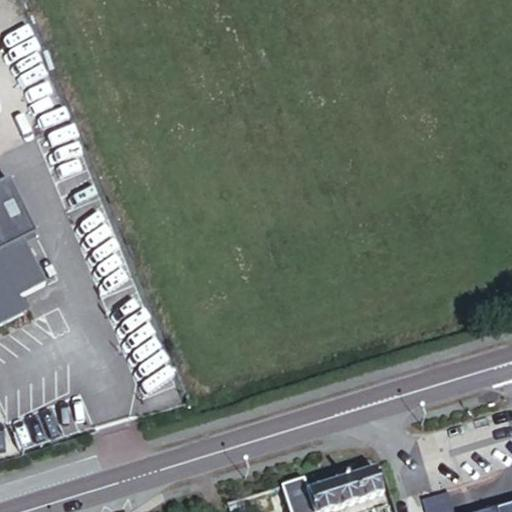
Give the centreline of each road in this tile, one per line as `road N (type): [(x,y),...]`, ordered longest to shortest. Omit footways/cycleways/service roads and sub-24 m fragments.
road 1 (primary): [(511,364),(24,511)]
road 2 (unknown): [(0,154),(50,225),(84,328)]
road 3 (unknown): [(127,480),(84,328)]
